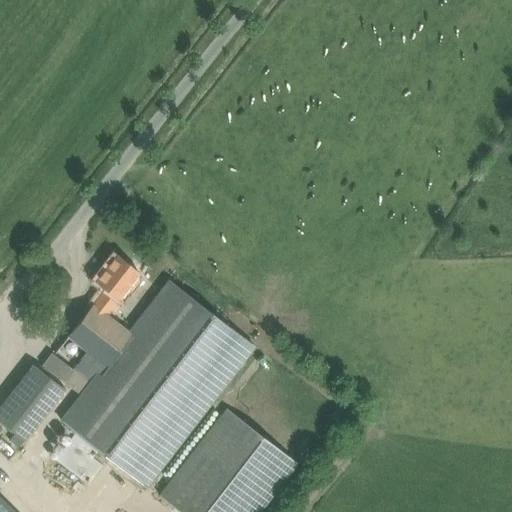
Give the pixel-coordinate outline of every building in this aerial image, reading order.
[(93,304),(68,335),(107,365),(131,333),(107,315),(119,299),(140,272),(117,255),(96,281),(106,288),(93,304)] [(107,365),(63,422),(143,484),(252,343),(172,281),(131,333),(107,365)] [(0,406),(0,421),(25,441),(65,388),(33,364),(0,406)] [(258,511),(297,463),(226,407),(158,494),(181,511),(258,511)] [(62,438),(46,456),(74,483),(91,465),(62,438)] [(0,511),(12,511),(0,500),(0,511)]
